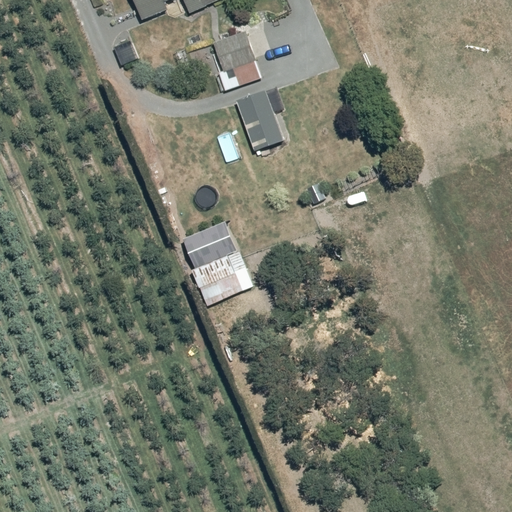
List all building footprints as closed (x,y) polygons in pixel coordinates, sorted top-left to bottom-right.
[(143,0),(150,18),(177,7),(173,0),(192,0),(197,10),(222,0),(143,0)] [(262,78),(248,29),(216,39),(225,68),(220,70),(226,89),(262,78)] [(135,38),(115,44),(122,68),(142,62),(135,38)] [(285,139),(268,88),(239,98),(256,148),(285,139)] [(234,235),(228,219),(185,236),(191,252),(234,235)] [(256,285),(240,249),(195,268),(211,305),(256,285)]
